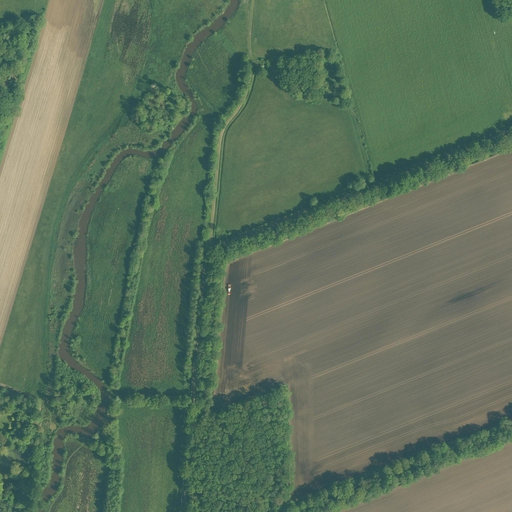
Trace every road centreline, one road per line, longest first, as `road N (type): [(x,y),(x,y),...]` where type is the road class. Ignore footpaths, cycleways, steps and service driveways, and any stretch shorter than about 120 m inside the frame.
road 1 (track): [(250,58),(242,102),(220,137),(194,397)]
road 2 (track): [(372,185),(210,248)]
road 3 (track): [(511,129),(372,185)]
